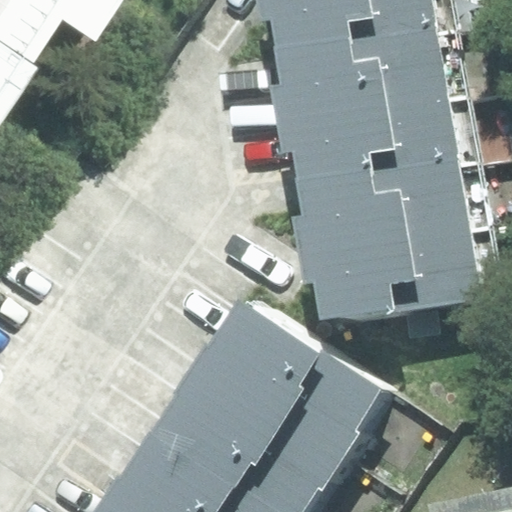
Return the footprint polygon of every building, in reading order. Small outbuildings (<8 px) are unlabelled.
[(0,0),(0,64),(30,20),(64,40),(90,0),(0,0)] [(469,0),(291,0),(300,59),(474,33),(469,0)] [(474,33),(300,59),(311,126),(485,100),(474,33)] [(485,100),(311,126),(320,187),(494,160),(485,100)] [(494,160),(320,187),(330,255),(504,229),(494,160)] [(511,278),(504,229),(330,255),(340,323),(511,297),(511,278)] [(240,384),(365,467),(419,388),(372,356),(374,352),(298,299),(240,384)] [(240,384),(199,445),(295,511),(334,511),(365,467),(240,384)] [(406,420),(387,447),(411,463),(429,436),(406,420)] [(295,511),(199,445),(153,509),(157,511),(295,511)] [(511,511),(511,497),(461,508),(462,511),(511,511)]
